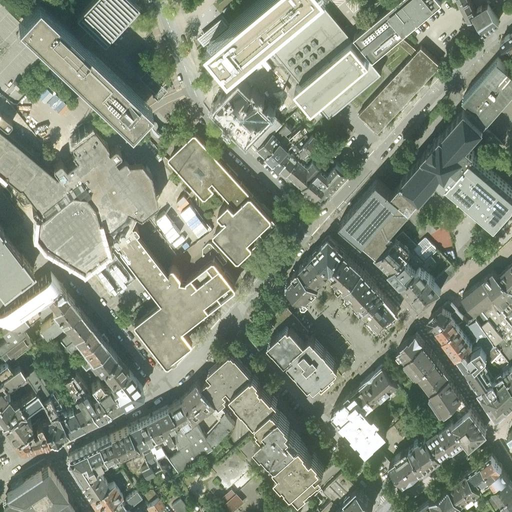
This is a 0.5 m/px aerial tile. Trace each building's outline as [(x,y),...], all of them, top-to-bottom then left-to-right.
[(55,16),(38,0),(20,20),(47,45),(51,48),(75,71),(129,121),(145,104),(97,60),(83,46),(75,38),(66,30),(68,28),(55,16)] [(91,0),(76,17),(86,26),(94,34),(104,43),(126,20),(138,6),(131,0),(91,0)] [(223,30),(208,43),(231,70),(247,57),(313,0),(258,0),(229,25),(223,30)] [(438,0),(393,0),(392,1),(355,32),(362,41),(368,48),(374,55),(393,38),(399,34),(438,0)] [(476,19),(484,32),(492,26),(498,21),(491,9),(487,3),(475,11),(472,5),(469,0),(459,0),(469,18),(474,15),(476,18),(476,19)] [(273,49),(301,82),(352,38),(325,5),(273,49)] [(198,37),(205,45),(208,43),(223,30),(229,25),(222,16),(198,37)] [(90,39),(94,34),(86,26),(82,31),(75,38),(83,46),(90,39)] [(511,50),(511,32),(508,35),(506,37),(500,42),(503,49),(507,47),(510,52),(511,50)] [(399,34),(393,38),(408,52),(412,56),(358,114),(375,129),(378,132),(440,64),(421,47),(417,51),(415,50),(403,38),(399,34)] [(301,82),(295,87),(313,107),(318,102),(370,58),(364,51),(366,50),(368,48),(362,41),(358,45),(352,38),(301,82)] [(381,72),(370,58),(318,102),(329,116),(381,72)] [(511,71),(498,59),(462,99),(472,107),(468,112),(483,126),(511,93),(511,71)] [(139,79),(155,94),(152,97),(157,102),(167,92),(162,87),(169,80),(160,72),(162,70),(154,63),(139,79)] [(251,93),(239,82),(215,107),(227,118),(226,120),(228,121),(227,122),(229,124),(232,126),(232,125),(234,127),(234,126),(247,137),(258,148),(266,139),(273,132),(281,123),(271,112),(259,101),(261,98),(258,95),(254,91),(251,93)] [(483,127),(483,126),(468,112),(464,108),(441,134),(440,133),(434,140),(430,143),(427,147),(428,148),(422,155),(423,155),(400,181),(401,182),(419,198),(420,199),(437,179),(444,186),(446,184),(458,195),(457,196),(459,197),(460,196),(494,226),(511,205),(511,188),(472,153),(474,152),(466,145),(483,127)] [(113,242),(159,299),(185,278),(181,277),(182,273),(176,264),(173,264),(168,268),(168,271),(136,231),(138,230),(138,228),(135,223),(133,223),(132,224),(131,223),(133,218),(136,213),(141,215),(158,201),(153,183),(151,173),(142,161),(129,163),(127,158),(123,158),(118,163),(115,158),(121,154),(122,152),(117,147),(115,147),(109,151),(108,149),(109,145),(95,128),(91,128),(72,144),(72,153),(77,159),(71,164),(66,168),(61,162),(59,162),(54,166),(53,172),(48,167),(0,128),(0,123),(7,129),(9,128),(12,124),(12,121),(0,111),(0,170),(3,173),(7,173),(7,177),(19,186),(23,186),(30,196),(42,212),(38,216),(37,230),(46,242),(82,263),(85,263),(106,246),(106,239),(110,238),(112,238),(113,242)] [(306,131),(301,126),(289,136),(291,138),(285,144),(288,148),(292,144),(297,149),(300,146),(305,152),(298,159),(303,163),(319,146),(315,141),(319,137),(314,133),(311,136),(306,131)] [(274,147),(281,140),(273,132),(266,139),(258,148),(261,150),(266,155),(274,147)] [(249,193),(194,134),(189,139),(181,147),(179,147),(171,154),(171,156),(169,158),(171,160),(171,162),(178,170),(181,170),(182,171),(182,174),(190,182),(192,182),(193,183),(193,186),(201,194),(203,194),(204,196),(206,194),(208,194),(214,188),(209,183),(213,180),(231,199),(236,205),(238,207),(238,208),(236,210),(235,208),(229,201),(219,211),(219,213),(223,218),(225,218),(226,217),(228,220),(228,224),(222,224),(215,231),(215,232),(215,234),(224,243),(226,243),(227,244),(231,240),(233,242),(229,246),(229,248),(235,254),(237,254),(238,256),(240,254),(242,254),(251,247),(251,244),(260,236),(262,236),(274,224),(274,222),(276,220),(274,219),(274,217),(263,205),(261,205),(249,193)] [(285,144),(281,140),(274,147),(266,155),(270,159),(274,163),(281,155),(285,150),(288,148),(285,144)] [(290,154),(285,150),(281,155),(274,163),(277,166),(280,168),(284,162),(290,154)] [(284,162),(280,168),(283,171),(286,174),(295,163),(298,159),(292,153),(290,154),(284,162)] [(330,191),(338,183),(345,176),(347,174),(330,158),(321,167),(313,176),(330,191)] [(294,180),(302,187),(313,176),(321,167),(313,160),(307,167),(303,163),(298,159),(295,163),(286,174),(294,180)] [(330,191),(313,176),(302,187),(309,192),(315,198),(318,195),(320,196),(321,197),(324,194),(325,195),(330,191)] [(409,209),(391,193),(377,180),(339,223),(344,228),(348,231),(347,231),(351,235),(352,235),(354,237),(358,240),(361,243),(362,243),(376,255),(389,243),(385,239),(411,210),(409,209)] [(419,198),(401,182),(396,187),(391,193),(409,209),(419,198)] [(0,284),(3,288),(10,283),(13,287),(22,279),(20,276),(33,266),(21,250),(20,251),(2,228),(3,227),(0,223),(0,284)] [(389,243),(376,255),(375,256),(382,264),(389,270),(400,260),(403,257),(418,244),(415,241),(413,242),(402,231),(389,243)] [(330,272),(333,275),(339,269),(334,264),(345,253),(328,237),(312,255),(330,272)] [(415,270),(430,256),(437,250),(425,237),(418,244),(403,257),(415,270)] [(344,288),(362,269),(354,262),(345,253),(334,264),(339,269),(333,275),(332,277),(342,286),(344,288)] [(330,272),(312,255),(298,269),(317,287),(323,281),(322,280),(330,272)] [(187,278),(185,278),(159,299),(133,319),(133,322),(164,361),(167,361),(177,353),(193,340),(193,338),(185,327),(213,304),(219,299),(238,284),(217,256),(214,256),(188,276),(187,278)] [(401,282),(409,293),(429,276),(425,270),(435,262),(430,256),(415,270),(401,282)] [(415,270),(403,257),(400,260),(389,270),(393,274),(401,282),(415,270)] [(511,262),(507,267),(498,275),(508,284),(511,287),(511,262)] [(456,268),(451,264),(434,280),(441,288),(455,274),(456,268)] [(317,287),(298,269),(285,284),(299,297),(304,302),(317,287)] [(355,301),(375,284),(362,269),(344,288),(355,301)] [(488,274),(483,279),(497,295),(494,297),(508,312),(511,309),(511,307),(511,287),(508,284),(498,275),(493,270),(488,274)] [(59,282),(50,271),(33,285),(21,294),(6,305),(0,310),(0,325),(1,327),(29,305),(59,282)] [(409,293),(420,305),(427,299),(439,289),(441,288),(434,280),(430,275),(429,276),(409,293)] [(475,312),(481,307),(488,301),(494,297),(497,295),(483,279),(474,285),(462,295),(475,312)] [(52,288),(23,311),(28,317),(50,300),(52,300),(55,304),(62,299),(68,294),(63,288),(59,282),(52,288)] [(375,284),(355,301),(360,307),(365,312),(385,295),(380,289),(375,284)] [(46,332),(63,320),(72,313),(79,308),(74,301),(68,294),(62,299),(55,304),(52,307),(57,313),(40,324),(46,332)] [(365,312),(378,327),(385,321),(387,323),(391,319),(395,315),(394,313),(398,310),(385,295),(365,312)] [(488,301),(481,307),(507,337),(511,343),(511,320),(506,314),(508,312),(494,297),(488,301)] [(430,316),(430,317),(429,319),(436,327),(456,310),(448,301),(430,316)] [(290,313),(284,306),(268,320),(279,332),(295,318),(290,313)] [(511,361),(511,343),(507,337),(481,307),(475,312),(476,314),(511,361)] [(59,334),(64,340),(82,325),(89,320),(87,317),(79,308),(72,313),(63,320),(68,327),(59,334)] [(456,310),(436,327),(439,331),(443,336),(463,319),(456,310)] [(20,324),(28,317),(23,311),(2,327),(6,333),(0,338),(0,347),(24,328),(20,324)] [(504,368),(511,361),(476,314),(472,318),(467,321),(466,321),(478,338),(481,342),(486,349),(487,350),(487,351),(487,353),(482,358),(494,376),(504,369),(504,368)] [(295,318),(279,332),(268,342),(292,365),(314,387),(323,379),(338,366),(300,323),(295,318)] [(463,319),(443,336),(450,345),(457,354),(466,346),(472,342),(478,338),(466,321),(467,321),(464,318),(463,319)] [(82,325),(64,340),(69,346),(75,341),(77,338),(82,345),(91,338),(98,332),(96,329),(89,320),(82,325)] [(24,328),(0,347),(0,349),(7,359),(8,361),(14,356),(25,347),(34,341),(24,328)] [(85,361),(89,358),(100,349),(108,344),(103,338),(98,332),(91,338),(82,345),(88,352),(84,353),(79,356),(85,361)] [(416,332),(404,343),(412,352),(423,342),(419,337),(416,332)] [(423,342),(412,352),(425,368),(437,358),(423,342)] [(500,392),(510,403),(511,400),(511,378),(504,369),(494,376),(482,358),(487,353),(487,351),(487,350),(486,349),(481,342),(472,347),(473,349),(479,355),(465,366),(465,367),(468,371),(471,376),(482,393),(487,400),(500,392)] [(425,368),(412,352),(404,343),(401,346),(397,350),(404,359),(417,374),(418,373),(425,368)] [(96,363),(100,368),(110,361),(117,356),(112,349),(108,344),(100,349),(89,358),(94,365),(96,363)] [(470,351),(466,346),(457,354),(465,367),(465,366),(479,355),(473,349),(470,351)] [(210,374),(213,377),(224,390),(227,387),(250,413),(252,411),(258,417),(272,404),(275,402),(262,388),(242,364),(240,366),(235,361),(236,360),(230,353),(218,363),(218,365),(215,367),(216,368),(210,374)] [(14,356),(8,361),(13,367),(19,362),(14,356)] [(112,382),(115,380),(121,375),(128,369),(126,366),(117,356),(110,361),(100,368),(95,372),(99,378),(105,372),(112,382)] [(425,368),(418,373),(431,389),(450,375),(437,358),(425,368)] [(0,376),(13,367),(8,361),(7,359),(0,364),(0,376)] [(13,367),(0,376),(0,400),(7,395),(2,388),(25,371),(19,362),(13,367)] [(340,364),(338,366),(314,387),(320,395),(346,372),(340,364)] [(375,370),(370,375),(386,392),(397,382),(381,364),(375,370)] [(33,365),(25,371),(36,388),(42,396),(48,392),(49,391),(43,381),(45,379),(41,373),(39,375),(33,365)] [(118,394),(124,402),(141,392),(142,387),(138,383),(128,369),(121,375),(115,380),(118,384),(114,387),(118,394)] [(75,371),(69,375),(97,418),(103,415),(110,410),(97,393),(93,396),(75,371)] [(69,375),(63,379),(79,405),(74,408),(84,424),(91,421),(97,418),(69,375)] [(359,384),(360,385),(375,402),(386,392),(370,375),(361,382),(359,384)] [(450,375),(431,389),(445,412),(448,409),(463,395),(450,375)] [(206,381),(202,385),(216,401),(217,402),(222,398),(226,393),(224,390),(213,377),(209,380),(208,379),(206,381)] [(91,385),(97,393),(110,410),(114,408),(124,402),(118,394),(114,387),(112,385),(110,384),(108,385),(103,385),(99,380),(98,380),(91,385)] [(182,396),(180,398),(194,420),(197,417),(199,415),(216,401),(202,385),(198,380),(185,393),(182,396)] [(344,398),(332,408),(368,448),(374,442),(387,431),(365,407),(368,405),(370,407),(375,402),(360,385),(351,393),(350,392),(344,398)] [(74,408),(69,410),(55,387),(49,391),(48,392),(68,432),(74,429),(84,424),(74,408)] [(13,403),(7,395),(0,400),(0,419),(2,422),(19,409),(24,409),(30,405),(42,396),(36,388),(19,400),(18,399),(13,403)] [(51,416),(41,420),(48,440),(55,438),(63,434),(68,432),(48,392),(42,396),(51,416)] [(500,392),(487,400),(493,409),(497,414),(510,403),(500,392)] [(469,404),(463,395),(448,409),(452,415),(469,404)] [(167,406),(178,424),(181,428),(194,420),(180,398),(167,406)] [(472,402),(469,404),(452,415),(466,435),(470,441),(488,426),(472,402)] [(278,458),(297,441),(299,439),(296,436),(293,433),(294,432),(287,425),(289,423),(272,404),(258,417),(266,429),(258,436),(268,448),(271,446),(274,449),(272,451),(278,458)] [(33,409),(30,405),(24,409),(19,409),(2,422),(8,430),(14,439),(32,426),(29,421),(31,420),(27,414),(33,409)] [(167,406),(145,418),(155,436),(164,431),(168,439),(173,436),(177,433),(173,427),(178,424),(167,406)] [(226,414),(205,437),(213,448),(234,425),(226,414)] [(453,445),(466,435),(452,415),(438,424),(453,445)] [(137,422),(147,440),(155,436),(145,418),(137,422)] [(32,426),(14,439),(19,446),(21,446),(23,447),(44,441),(48,440),(41,420),(40,419),(36,421),(36,423),(32,426)] [(205,437),(194,420),(181,428),(182,430),(177,433),(173,436),(181,450),(169,458),(179,472),(213,448),(205,437)] [(137,422),(128,426),(138,444),(147,440),(137,422)] [(453,445),(438,424),(427,433),(441,454),(453,445)] [(128,426),(110,435),(119,452),(119,453),(138,444),(128,426)] [(441,454),(427,433),(410,446),(424,466),(441,454)] [(110,435),(98,441),(106,458),(119,452),(110,435)] [(85,447),(94,465),(107,459),(106,458),(98,441),(85,447)] [(297,441),(278,458),(283,464),(279,468),(289,480),(290,480),(294,485),(293,486),(299,492),(312,481),(311,480),(318,474),(316,472),(322,466),(308,450),(305,452),(304,450),(302,449),(303,448),(297,441)] [(424,466),(410,446),(391,460),(404,480),(414,473),(424,466)] [(68,460),(80,480),(96,469),(94,465),(85,447),(72,453),(69,455),(68,460)] [(506,470),(493,451),(488,455),(481,459),(495,484),(509,474),(506,470)] [(113,480),(125,473),(118,457),(109,463),(98,468),(109,483),(113,480)] [(495,484),(481,459),(475,464),(467,469),(480,488),(483,492),(493,485),(495,484)] [(144,475),(153,470),(148,460),(139,465),(144,475)] [(4,511),(30,511),(45,502),(48,506),(44,508),(47,511),(74,511),(75,511),(64,495),(67,493),(48,465),(24,482),(22,479),(11,486),(11,488),(13,491),(9,494),(12,499),(5,504),(7,506),(3,511),(4,511)] [(80,480),(90,495),(109,483),(98,468),(96,469),(80,480)] [(480,488),(467,469),(460,474),(449,482),(462,501),(480,488)] [(357,485),(342,470),(323,489),(332,499),(339,506),(345,500),(344,498),(357,485)] [(511,511),(511,477),(509,474),(495,484),(493,485),(508,506),(499,511),(511,511)] [(90,495),(100,510),(118,496),(122,492),(113,480),(109,483),(90,495)] [(445,511),(462,501),(449,482),(440,490),(430,495),(442,511),(445,511)] [(363,511),(374,502),(357,485),(344,498),(345,500),(355,509),(358,507),(362,511),(363,511)] [(235,489),(224,500),(232,509),(244,498),(235,489)] [(157,491),(143,500),(150,511),(164,502),(157,491)] [(191,511),(180,495),(170,502),(177,511),(191,511)] [(442,511),(430,495),(421,502),(410,510),(412,511),(442,511)] [(118,496),(100,510),(101,511),(119,511),(126,507),(118,496)] [(345,511),(339,506),(332,499),(320,510),(320,511),(345,511)] [(339,506),(345,511),(362,511),(358,507),(355,509),(345,500),(339,506)]
